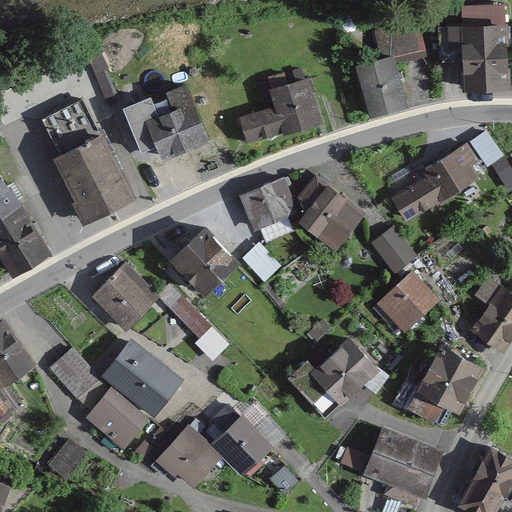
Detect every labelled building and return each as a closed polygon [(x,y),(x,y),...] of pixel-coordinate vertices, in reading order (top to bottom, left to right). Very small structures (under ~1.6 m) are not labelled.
[(381,24),(385,51),(430,43),(425,17),(381,24)] [(506,23),(447,25),(448,49),(460,49),(461,90),(509,88),(506,23)] [(391,58),(351,69),(365,120),(405,109),(391,58)] [(275,108),(239,119),(245,146),(323,126),(309,80),(284,86),(283,77),(258,88),(260,97),(272,96),(275,108)] [(184,84),(131,108),(158,170),(212,146),(184,84)] [(511,175),(485,132),(470,141),(501,191),(511,184),(511,175)] [(103,134),(52,159),(84,224),(135,200),(103,134)] [(463,145),(386,195),(408,230),(481,183),(469,173),(477,167),(463,145)] [(0,163),(0,267),(7,279),(52,253),(0,163)] [(288,170),(241,191),(256,226),(292,210),(338,243),(362,210),(317,177),(301,200),(288,170)] [(389,218),(358,241),(390,281),(417,262),(389,218)] [(202,231),(171,262),(204,297),(236,267),(202,231)] [(282,265),(259,241),(241,258),(264,282),(282,265)] [(129,266),(96,301),(126,330),(159,295),(129,266)] [(415,273),(377,305),(404,336),(441,303),(415,273)] [(511,334),(511,301),(485,283),(472,302),(486,311),(470,333),(499,353),(511,334)] [(235,349),(175,301),(159,320),(199,348),(192,358),(217,373),(235,349)] [(5,320),(0,323),(0,387),(34,365),(5,320)] [(134,339),(104,373),(155,417),(185,382),(134,339)] [(304,361),(283,382),(323,423),(375,371),(346,341),(314,372),(304,361)] [(75,350),(52,370),(79,400),(101,380),(75,350)] [(481,372),(439,350),(408,410),(450,432),(481,372)] [(111,390),(86,420),(125,453),(151,423),(111,390)] [(190,426),(159,460),(175,474),(178,471),(193,484),(224,455),(243,472),(270,445),(242,417),(211,445),(190,426)] [(442,451),(378,429),(362,476),(425,498),(442,451)] [(86,455),(66,440),(49,463),(68,478),(86,455)] [(497,511),(511,483),(511,459),(488,448),(459,508),(466,511),(497,511)] [(0,511),(1,511),(11,489),(0,484),(0,511)]
